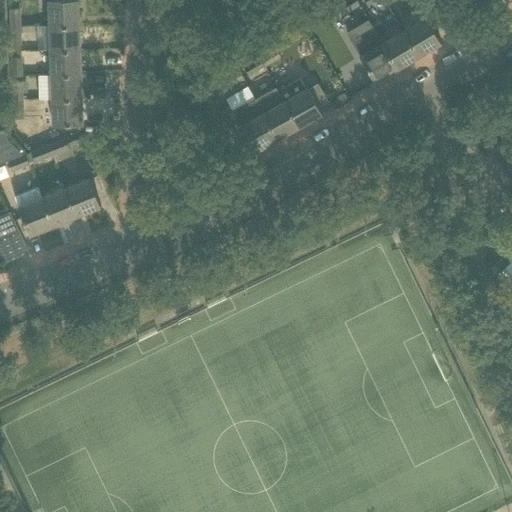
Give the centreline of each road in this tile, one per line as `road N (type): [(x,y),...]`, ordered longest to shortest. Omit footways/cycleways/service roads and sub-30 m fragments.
road 1 (residential): [(135,246),(426,92),(511,36)]
road 2 (residential): [(135,246),(142,0)]
road 3 (residential): [(0,303),(135,246)]
